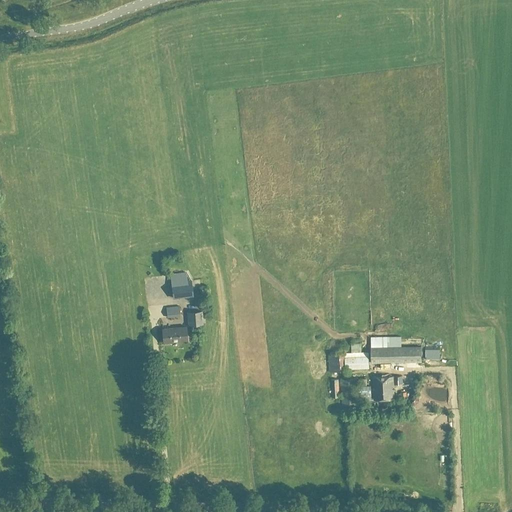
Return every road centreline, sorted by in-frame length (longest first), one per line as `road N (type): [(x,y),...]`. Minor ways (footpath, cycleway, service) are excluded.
road 1 (unclassified): [(331,511),(0,502)]
road 2 (unclassified): [(0,38),(85,25),(152,0)]
